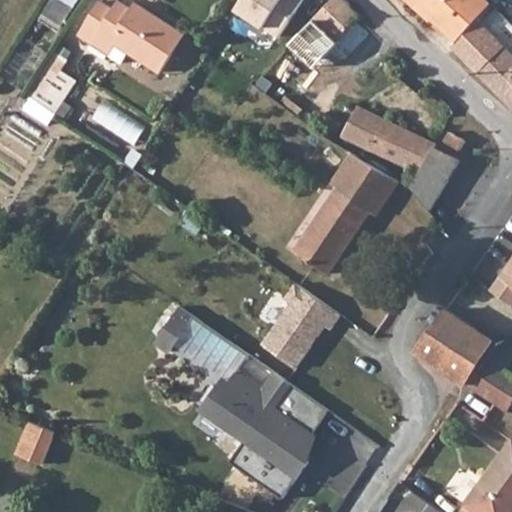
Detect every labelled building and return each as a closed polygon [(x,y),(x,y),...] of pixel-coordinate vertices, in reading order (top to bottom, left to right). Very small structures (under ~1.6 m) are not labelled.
[(55,0),(44,17),(64,30),(82,0),(55,0)] [(313,21),(333,0),(313,0),(302,11),(313,21)] [(335,40),(362,15),(346,0),(333,0),(313,21),(335,40)] [(403,0),(414,12),(426,0),(403,0)] [(496,0),(479,0),(472,7),(481,16),(493,4),(496,0)] [(105,32),(163,73),(187,37),(141,6),(136,12),(123,3),(115,12),(102,2),(78,36),(92,46),(105,32)] [(511,46),(511,23),(493,4),(481,16),(450,47),(511,104),(511,57),(506,52),(511,46)] [(218,51),(239,64),(256,37),(234,25),(218,51)] [(27,108),(56,124),(81,77),(52,61),(27,108)] [(140,143),(151,126),(108,100),(97,117),(140,143)] [(433,148),(430,144),(372,115),(353,141),(431,182),(446,158),(448,155),(433,148)] [(463,144),(456,152),(470,163),(477,155),(463,144)] [(431,182),(419,199),(436,218),(468,172),(446,158),(431,182)] [(402,185),(361,159),(297,253),(332,276),(374,213),(380,217),(402,185)] [(511,260),(502,275),(492,290),(511,302),(511,260)] [(294,302),(263,342),(300,369),(329,326),(333,328),(343,312),(299,282),(288,296),(294,302)] [(509,413),(511,409),(511,371),(508,369),(486,354),(496,343),(450,310),(421,351),(509,413)] [(511,353),(496,343),(486,354),(508,369),(511,363),(511,353)] [(417,403),(365,367),(345,396),(377,418),(388,425),(392,418),(403,426),(417,403)] [(314,511),(377,418),(345,396),(266,511),(314,511)] [(21,452),(48,463),(62,431),(35,419),(21,452)] [(511,511),(511,448),(465,506),(471,511),(511,511)]
